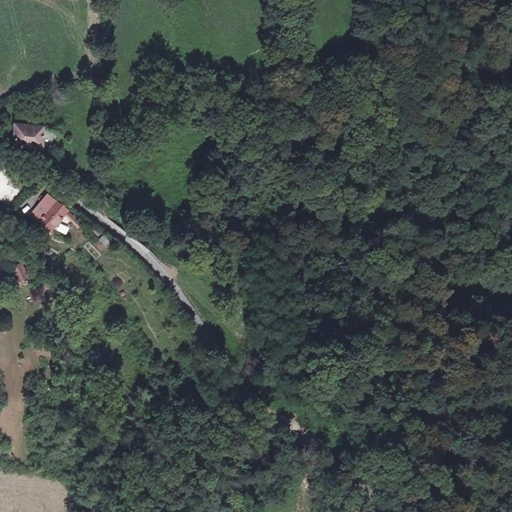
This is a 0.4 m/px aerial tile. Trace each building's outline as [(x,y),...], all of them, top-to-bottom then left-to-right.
[(43,141),(44,122),(18,121),(17,139),(43,141)] [(36,162),(47,167),(52,158),(41,153),(36,162)] [(69,203),(57,197),(49,192),(37,215),(45,219),(42,227),(53,232),(69,203)] [(82,222),(69,213),(67,217),(80,225),(82,222)] [(63,220),(55,229),(60,234),(69,225),(63,220)] [(102,236),(98,241),(108,248),(112,243),(102,236)] [(25,285),(36,280),(27,264),(17,269),(25,285)]
